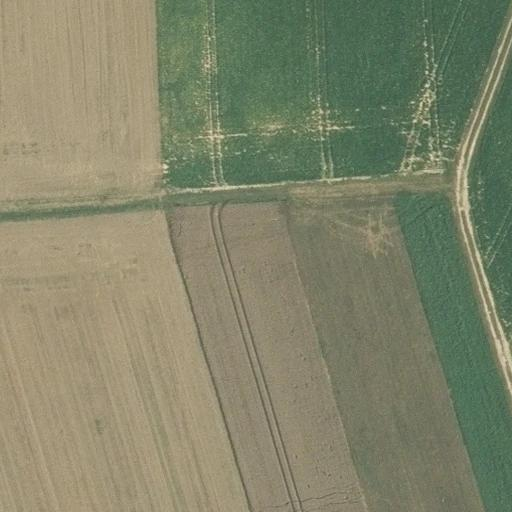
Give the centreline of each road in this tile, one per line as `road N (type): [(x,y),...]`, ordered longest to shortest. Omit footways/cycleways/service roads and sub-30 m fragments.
road 1 (track): [(461,185),(390,183),(0,213)]
road 2 (track): [(511,34),(461,177),(462,215),(511,374)]
